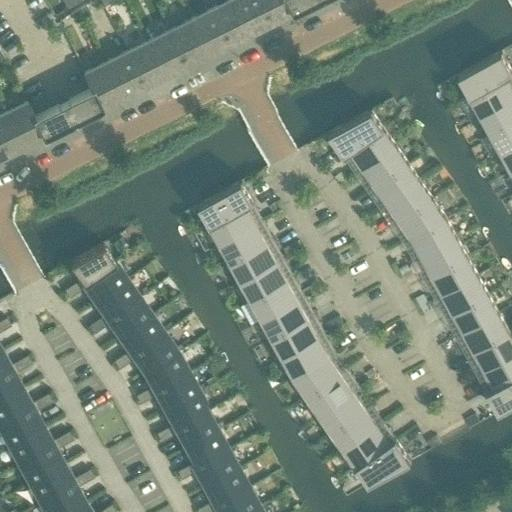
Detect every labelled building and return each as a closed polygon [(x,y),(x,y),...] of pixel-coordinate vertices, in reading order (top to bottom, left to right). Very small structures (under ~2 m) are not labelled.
[(232,0),(225,0),(210,8),(228,44),(231,42),(233,43),(237,41),(238,39),(249,33),(232,0)] [(259,0),(232,0),(249,33),(261,28),(263,28),(267,26),(268,24),(270,23),(259,0)] [(259,0),(270,23),(273,21),(276,22),(279,20),(280,18),(292,12),(285,0),(259,0)] [(285,0),(292,12),(312,2),(316,0),(285,0)] [(85,4),(78,8),(84,17),(91,13),(85,4)] [(84,17),(78,8),(71,13),(76,22),(84,17)] [(210,8),(189,18),(207,54),(218,49),(221,50),(225,48),(226,45),(228,44),(210,8)] [(189,18),(168,29),(186,65),(188,64),(191,64),(195,62),(196,60),(207,54),(189,18)] [(168,29),(147,39),(165,75),(176,70),(179,71),(183,69),(184,66),(186,65),(168,29)] [(147,39),(126,50),(144,86),(146,85),(149,86),(153,84),(154,81),(165,75),(147,39)] [(126,50),(105,60),(123,96),(134,91),(137,92),(141,90),(141,87),(144,86),(126,50)] [(459,74),(470,93),(511,70),(511,68),(502,50),(459,74)] [(105,60),(84,71),(102,107),(104,106),(107,107),(111,105),(112,102),(123,96),(105,60)] [(511,70),(470,93),(481,112),(511,95),(511,70)] [(26,99),(26,100),(44,136),(102,107),(84,71),(83,71),(91,87),(34,115),(26,99)] [(511,95),(481,112),(491,131),(511,119),(511,95)] [(26,100),(7,109),(25,145),(44,136),(26,100)] [(330,131),(344,153),(384,125),(372,108),(330,131)] [(7,109),(0,112),(0,139),(7,154),(25,145),(7,109)] [(511,119),(491,131),(502,150),(511,144),(511,119)] [(384,125),(344,153),(345,154),(346,153),(357,170),(363,166),(397,143),(384,125)] [(363,166),(375,184),(409,160),(397,143),(363,166)] [(511,144),(502,150),(511,168),(511,144)] [(375,184),(387,202),(421,178),(409,160),(375,184)] [(387,202),(400,219),(434,196),(421,178),(387,202)] [(200,203),(211,223),(253,199),(242,179),(200,203)] [(400,219),(411,236),(447,216),(446,214),(434,196),(400,219)] [(211,223),(221,242),(263,218),(253,201),(254,200),(253,199),(211,223)] [(411,236),(421,255),(458,235),(447,216),(411,236)] [(221,242),(231,260),(273,237),(263,218),(221,242)] [(421,255),(432,274),(468,254),(458,235),(421,255)] [(231,260),(242,279),(284,256),(273,237),(231,260)] [(80,278),(83,282),(114,260),(103,243),(69,262),(80,278)] [(432,274),(442,293),(479,273),(468,254),(432,274)] [(242,279),(252,298),(294,275),(284,256),(242,279)] [(86,286),(95,300),(127,278),(114,260),(83,282),(86,286)] [(442,293),(453,312),(489,292),(479,273),(442,293)] [(252,298),(263,317),(305,294),(294,275),(252,298)] [(80,278),(72,284),(77,291),(86,286),(83,282),(80,278)] [(105,313),(108,317),(139,295),(127,278),(95,300),(105,313)] [(77,291),(72,284),(64,289),(69,297),(77,291)] [(453,312),(463,331),(500,311),(489,292),(453,312)] [(263,317),(273,336),(315,313),(305,294),(263,317)] [(110,321),(120,335),(151,313),(139,295),(108,317),(110,321)] [(463,331),(458,334),(468,353),(510,329),(500,311),(463,331)] [(105,313),(97,319),(102,327),(110,321),(108,317),(105,313)] [(129,349),(132,353),(164,331),(151,313),(120,335),(129,349)] [(273,336),(284,355),(326,332),(315,313),(273,336)] [(6,317),(0,319),(0,326),(2,330),(11,325),(6,317)] [(102,327),(97,319),(88,325),(94,333),(102,327)] [(468,353),(478,372),(511,353),(511,333),(510,329),(468,353)] [(135,357),(145,371),(177,350),(164,331),(132,353),(135,357)] [(284,355),(294,374),(336,351),(326,332),(284,355)] [(0,350),(0,374),(12,368),(9,364),(1,349),(0,350)] [(129,349),(121,354),(127,362),(135,357),(132,353),(129,349)] [(153,385),(155,389),(188,370),(177,350),(145,371),(153,385)] [(295,376),(308,394),(342,371),(341,370),(331,355),(337,352),(336,351),(294,374),(295,376)] [(488,390),(488,391),(511,377),(511,353),(478,372),(479,373),(485,370),(494,386),(488,390)] [(27,354),(18,359),(23,368),(32,363),(27,354)] [(127,362),(121,354),(113,360),(119,368),(127,362)] [(23,368),(18,359),(9,364),(12,368),(14,372),(23,368)] [(342,371),(308,394),(320,412),(354,388),(355,389),(360,386),(347,366),(341,370),(342,371)] [(0,374),(0,399),(22,387),(14,372),(12,368),(0,374)] [(157,393),(165,408),(199,389),(188,370),(155,389),(157,393)] [(511,377),(488,391),(499,411),(511,403),(511,377)] [(153,385),(144,390),(148,398),(157,393),(155,389),(153,385)] [(0,399),(0,424),(33,406),(30,402),(22,387),(0,399)] [(320,412),(332,430),(367,406),(355,389),(354,388),(320,412)] [(173,423),(176,427),(209,408),(199,389),(165,408),(173,423)] [(148,398),(144,390),(135,395),(140,403),(148,398)] [(48,392),(39,397),(44,405),(52,401),(48,392)] [(44,405),(39,397),(30,402),(33,406),(35,410),(44,405)] [(0,424),(0,426),(9,444),(43,425),(35,410),(33,406),(0,424)] [(332,430),(345,447),(384,420),(383,419),(378,423),(367,406),(332,430)] [(178,431),(186,446),(220,427),(209,408),(176,427),(178,431)] [(345,447),(357,465),(397,437),(396,437),(384,420),(345,447)] [(173,423),(165,428),(169,436),(178,431),(176,427),(173,423)] [(9,444),(20,463),(53,444),(51,440),(43,425),(9,444)] [(194,461),(196,465),(230,446),(220,427),(186,446),(194,461)] [(169,436),(165,428),(156,432),(160,441),(169,436)] [(69,430),(60,435),(64,443),(73,438),(69,430)] [(64,443),(60,435),(51,440),(53,444),(56,448),(64,443)] [(397,437),(357,465),(369,482),(412,459),(397,437)] [(20,463),(30,481),(64,463),(56,448),(53,444),(20,463)] [(199,469),(207,484),(240,465),(230,446),(196,465),(199,469)] [(194,461),(185,465),(190,474),(199,469),(196,465),(194,461)] [(30,481),(41,500),(74,482),(72,478),(64,463),(30,481)] [(190,474),(185,465),(177,470),(181,479),(190,474)] [(215,498),(217,503),(250,484),(240,465),(207,484),(215,498)] [(89,468),(81,473),(85,481),(94,476),(89,468)] [(85,481),(81,473),(72,478),(74,482),(77,486),(85,481)] [(41,500),(46,511),(65,511),(84,500),(77,486),(74,482),(41,500)] [(220,507),(222,511),(244,511),(260,503),(250,484),(217,503),(220,507)] [(215,498),(206,503),(211,511),(220,507),(217,503),(215,498)] [(65,511),(92,511),(84,500),(65,511)] [(111,503),(102,509),(104,511),(114,511),(116,511),(111,503)] [(210,511),(211,511),(206,503),(197,508),(199,511),(210,511)] [(265,511),(260,503),(244,511),(265,511)]
